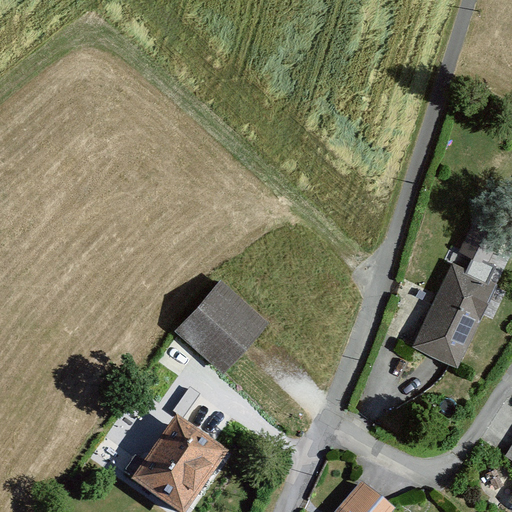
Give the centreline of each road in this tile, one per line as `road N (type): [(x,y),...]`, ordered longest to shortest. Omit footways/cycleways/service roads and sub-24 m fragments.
road 1 (unclassified): [(323,417),(389,254),(471,0)]
road 2 (residential): [(511,394),(475,463),(430,475),(323,417)]
